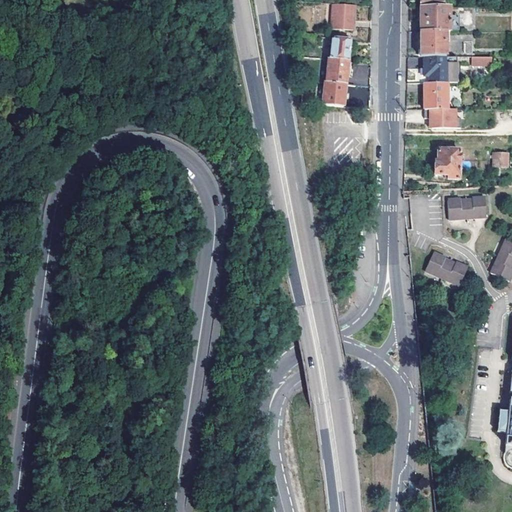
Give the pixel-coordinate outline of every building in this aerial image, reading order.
[(332,4),(331,28),(353,30),(354,5),(332,4)] [(420,7),(420,32),(445,32),(449,32),(449,7),(442,7),(420,7)] [(424,57),(444,57),(446,57),(445,32),(420,32),(420,57),(424,57)] [(348,62),(350,39),(332,38),(330,60),(348,62)] [(444,57),(424,57),(424,76),(429,76),(429,84),(448,84),(448,65),(444,65),(444,57)] [(446,57),(444,57),(444,65),(448,65),(448,84),(460,84),(460,65),(457,65),(457,57),(446,57)] [(492,65),(492,57),(472,57),(472,65),(492,65)] [(328,60),(326,82),(345,84),(348,62),(330,60),(328,60)] [(344,96),(345,84),(326,82),(324,82),(322,106),(343,108),(344,96)] [(424,84),(424,110),(447,110),(448,96),(454,96),(454,89),(448,89),(448,84),(429,84),(424,84)] [(447,110),(424,110),(424,119),(429,119),(431,119),(431,128),(460,129),(460,119),(455,119),(455,110),(447,110)] [(455,110),(455,119),(460,119),(464,119),(464,110),(455,110)] [(435,162),(435,163),(460,163),(460,152),(438,151),(438,162),(435,162)] [(460,163),(435,163),(435,178),(449,179),(448,180),(459,180),(460,163)] [(447,221),(484,219),(483,199),(470,200),(470,201),(459,202),(459,201),(446,201),(447,221)] [(511,243),(505,240),(490,274),(507,283),(511,272),(511,269),(511,270),(511,269),(511,243)] [(424,272),(441,280),(458,288),(466,269),(454,264),(454,265),(449,263),(444,260),(445,259),(433,254),(424,272)] [(511,360),(510,392),(511,392),(511,399),(510,399),(509,412),(500,411),(498,432),(507,433),(505,455),(505,456),(505,458),(506,460),(507,461),(507,463),(509,464),(510,466),(511,467),(511,360)]
